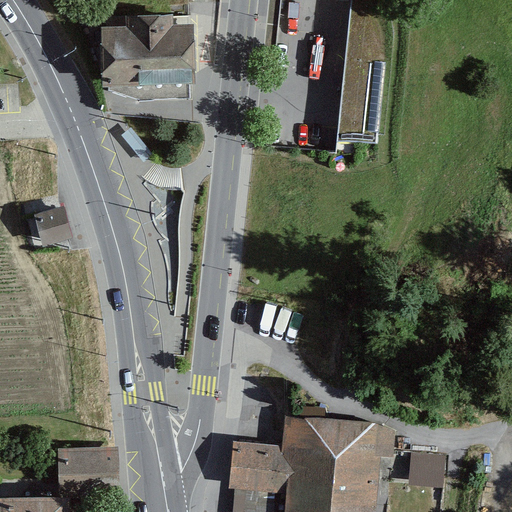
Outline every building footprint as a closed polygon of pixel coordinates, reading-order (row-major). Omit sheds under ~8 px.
[(359,0),(346,141),(379,144),(392,0),(359,0)] [(126,20),(102,20),(103,78),(195,76),(194,18),(173,19),(173,8),(126,9),(126,20)] [(35,209),(43,241),(73,234),(65,202),(35,209)] [(282,440),(234,435),(229,483),(287,489),(285,511),(375,511),(382,452),(393,453),(395,429),(374,419),(285,412),(282,440)] [(118,444),(58,445),(59,488),(70,488),(70,494),(119,493),(118,444)] [(409,482),(443,485),(446,455),(411,452),(409,482)] [(59,488),(0,488),(0,511),(70,511),(70,494),(70,488),(59,488)] [(235,503),(234,511),(256,511),(257,505),(235,503)]
